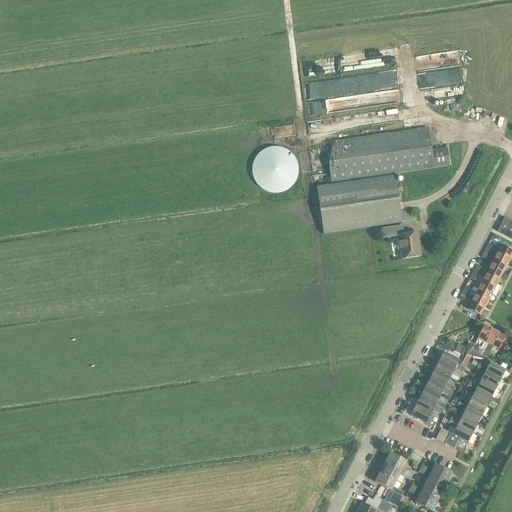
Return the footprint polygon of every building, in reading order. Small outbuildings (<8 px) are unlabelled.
[(414,55),(415,69),(461,66),(460,51),(414,55)] [(427,128),(326,143),(332,185),(433,169),(433,168),(449,166),(446,149),(430,151),(427,128)] [(297,169),(297,165),(296,160),(294,157),(291,152),(286,149),(283,147),(279,145),(274,145),(268,145),(265,146),(261,148),(257,151),(253,155),(251,159),(250,163),(249,168),(249,173),(251,177),(253,182),(256,185),(259,188),(263,191),(267,192),(272,193),(278,192),(281,191),(286,189),(290,186),(292,183),(295,179),(297,174),(297,169)] [(394,176),(316,188),(323,235),(371,228),(401,223),(394,176)] [(496,232),(503,235),(511,221),(504,218),(496,232)] [(511,235),(511,221),(503,235),(510,239),(511,235)] [(401,259),(420,257),(417,233),(403,235),(402,226),(381,229),(382,239),(398,236),(401,259)] [(511,251),(501,246),(496,256),(508,263),(511,255),(511,251)] [(508,263),(496,256),(490,267),(502,273),(508,263)] [(490,267),(485,277),(497,284),(502,273),(490,267)] [(497,284),(485,277),(479,288),(491,294),(497,284)] [(479,288),(473,298),(486,305),(491,294),(479,288)] [(480,316),(486,305),(473,298),(467,309),(480,316)] [(477,348),(475,351),(482,355),(494,331),(484,326),(477,338),(484,342),(480,349),(477,348)] [(505,337),(494,331),(482,355),(489,358),(491,355),(489,354),(493,346),(499,350),(505,337)] [(471,350),(468,355),(480,358),(481,355),(471,350)] [(444,352),(439,361),(462,373),(464,369),(457,365),(459,361),(444,352)] [(466,355),(460,367),(464,369),(470,358),(471,357),(471,356),(466,355)] [(462,373),(439,361),(434,370),(450,379),(452,374),(459,378),(462,373)] [(479,364),(477,367),(501,379),(505,370),(490,362),(487,368),(479,364)] [(477,367),(475,371),(483,375),(480,380),(496,388),(501,379),(477,367)] [(434,370),(429,379),(452,391),(454,387),(448,383),(450,379),(434,370)] [(429,379),(424,388),(440,397),(443,392),(450,396),(452,391),(429,379)] [(470,381),(468,385),(491,397),(496,388),(480,380),(477,386),(470,381)] [(468,385),(466,389),(473,393),(471,398),(487,407),(491,397),(468,385)] [(440,397),(424,388),(420,397),(442,409),(445,405),(438,401),(440,397)] [(420,397),(415,406),(431,415),(433,411),(440,414),(442,409),(420,397)] [(460,400),(458,404),(482,416),(487,407),(471,398),(468,404),(460,400)] [(458,404),(456,407),(462,410),(459,415),(461,416),(477,425),(482,416),(458,404)] [(434,416),(431,415),(415,406),(410,416),(433,428),(436,423),(432,421),(434,416)] [(451,418),(449,421),(472,434),(477,425),(461,416),(458,422),(451,418)] [(449,421),(447,425),(449,427),(447,432),(450,433),(455,436),(454,436),(458,438),(468,443),(472,434),(449,421)] [(441,428),(435,439),(440,442),(445,431),(441,428)] [(445,431),(440,442),(444,444),(450,433),(447,432),(445,431)] [(450,433),(444,444),(449,447),(453,449),(455,444),(458,438),(454,436),(455,436),(450,433)] [(406,461),(390,453),(385,463),(411,477),(413,473),(403,468),(406,461)] [(385,463),(380,472),(396,481),(399,475),(409,480),(411,477),(385,463)] [(432,470),(422,465),(420,468),(447,482),(452,473),(435,464),(432,470)] [(442,492),(447,482),(420,468),(418,472),(428,477),(425,483),(442,492)] [(400,484),(396,481),(380,472),(375,482),(401,496),(403,492),(398,489),(400,484)] [(412,484),(410,488),(437,502),(442,492),(425,483),(422,489),(412,484)] [(415,503),(431,511),(437,502),(410,488),(408,491),(418,496),(415,503)] [(391,505),(397,508),(401,500),(395,497),(391,505)] [(382,500),(378,509),(383,511),(387,511),(391,505),(382,500)]
